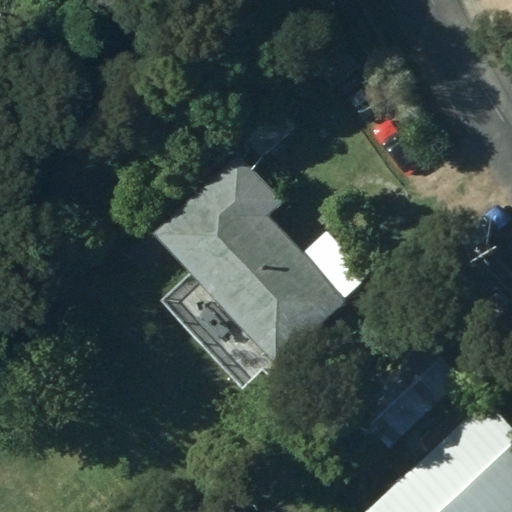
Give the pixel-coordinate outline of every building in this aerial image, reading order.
[(328,98),(365,67),(342,42),(306,71),(328,98)] [(277,157),(306,127),(276,97),(247,126),(277,157)] [(176,234),(299,364),(364,303),(361,298),(379,281),(336,235),(318,252),(302,235),(314,223),(254,160),(176,234)] [(387,186),(340,227),(384,278),(431,237),(387,186)] [(155,271),(176,250),(152,225),(131,246),(155,271)] [(408,449),(473,380),(427,335),(361,403),(408,449)] [(511,511),(511,414),(497,400),(388,511),(511,511)]
